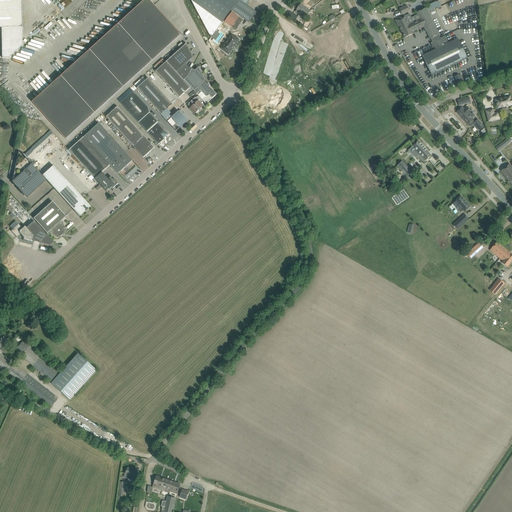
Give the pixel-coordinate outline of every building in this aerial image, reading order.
[(0,0),(0,27),(1,28),(2,58),(10,58),(23,46),(23,27),(22,0),(0,0)] [(181,35),(154,5),(149,0),(144,0),(32,102),(66,139),(181,35)] [(85,7),(95,9),(97,0),(90,0),(90,2),(87,1),(85,7)] [(191,0),(211,38),(232,10),(250,24),(258,13),(247,5),(243,2),(239,0),(191,0)] [(310,11),(305,7),(300,4),(295,12),(303,17),(300,21),(305,24),(307,20),(305,19),(310,11)] [(402,14),(410,11),(410,10),(412,9),(410,5),(407,6),(407,5),(400,8),(402,14)] [(468,58),(465,53),(459,39),(445,46),(444,43),(447,41),(445,36),(441,38),(428,12),(432,10),(430,6),(417,13),(420,19),(410,24),(406,16),(396,20),(398,26),(399,26),(405,38),(414,33),(413,32),(424,27),(426,32),(427,32),(430,39),(431,39),(432,42),(431,43),(433,48),(435,47),(436,50),(424,56),(433,75),(468,58)] [(290,11),(287,16),(295,21),(298,17),(290,11)] [(232,27),(236,21),(240,23),(242,20),(232,12),(225,22),(232,27)] [(239,40),(232,35),(222,49),(228,54),(239,40)] [(188,77),(192,69),(188,67),(186,64),(193,57),(186,44),(167,62),(184,81),(185,80),(188,77)] [(190,88),(184,81),(167,62),(156,72),(179,98),(190,88)] [(209,84),(208,84),(207,85),(204,82),(206,81),(199,67),(195,71),(192,69),(188,77),(185,80),(206,104),(217,94),(212,89),(210,89),(208,87),(210,86),(210,85),(209,85),(209,84)] [(172,104),(169,101),(148,78),(137,88),(161,115),(172,104)] [(162,126),(149,112),(148,107),(134,91),(121,103),(138,122),(158,145),(164,139),(164,138),(168,134),(164,130),(165,129),(162,126)] [(511,99),(511,100),(510,96),(496,100),(498,108),(501,108),(502,107),(502,108),(504,109),(506,109),(507,107),(506,106),(511,104),(511,103),(511,99)] [(191,108),(189,109),(195,114),(203,106),(199,101),(200,100),(197,97),(196,97),(189,103),(189,105),(191,108)] [(470,103),(470,101),(469,97),(458,100),(459,106),(470,103)] [(141,133),(128,118),(118,107),(107,117),(117,128),(130,143),(144,158),(155,148),(141,133)] [(464,110),(462,107),(457,112),(468,125),(469,124),(471,126),(474,124),(476,122),(475,122),(472,119),(475,116),(467,108),(467,107),(464,110)] [(494,114),(493,111),(493,110),(486,111),(489,121),(489,122),(492,121),(499,119),(498,113),(494,114)] [(484,126),(479,122),(478,120),(475,122),(476,122),(474,124),(479,130),(484,126)] [(133,161),(130,157),(99,123),(84,137),(110,165),(118,174),(133,161)] [(27,156),(54,134),(51,131),(25,153),(27,156)] [(111,177),(107,180),(101,173),(110,165),(84,137),(69,151),(106,191),(109,188),(110,189),(112,187),(113,188),(118,184),(111,177)] [(508,138),(495,148),(498,151),(511,142),(508,138)] [(424,162),(428,159),(431,156),(418,141),(413,146),(410,149),(410,150),(412,152),(413,152),(415,150),(415,151),(424,162)] [(15,167),(11,182),(22,193),(26,198),(30,195),(46,180),(26,158),(15,167)] [(409,176),(413,173),(403,161),(397,166),(400,170),(401,169),(407,175),(406,176),(407,177),(405,179),(408,182),(411,180),(411,179),(409,176)] [(510,182),(511,180),(511,166),(510,164),(505,168),(501,171),(510,182)] [(90,206),(87,203),(53,165),(42,175),(79,216),(90,206)] [(387,173),(382,178),(386,183),(391,178),(387,173)] [(464,212),(470,207),(461,196),(455,202),(453,204),(461,212),(463,210),(464,212)] [(66,216),(62,213),(52,202),(33,218),(44,230),(47,233),(48,232),(51,235),(51,234),(57,238),(57,237),(58,238),(66,231),(65,230),(66,230),(63,224),(64,223),(61,221),(66,216)] [(13,218),(21,210),(18,207),(10,214),(13,218)] [(458,230),(465,223),(461,218),(453,225),(458,230)] [(48,235),(47,236),(34,221),(24,230),(18,224),(12,229),(12,230),(11,231),(17,237),(21,234),(24,237),(24,239),(32,241),(50,246),(54,242),(48,235)] [(497,242),(490,250),(504,262),(503,263),(507,267),(511,261),(511,260),(511,254),(510,253),(497,242)] [(474,247),(467,254),(471,259),(478,252),(474,247)] [(494,286),(490,291),(495,295),(497,292),(504,283),(499,279),(494,285),(493,286),(494,286)] [(0,328),(3,332),(12,325),(9,321),(0,328)] [(13,363),(1,355),(4,351),(0,347),(6,340),(0,335),(0,368),(6,373),(5,373),(50,408),(58,398),(13,363)] [(20,335),(15,339),(19,344),(24,340),(20,335)] [(41,356),(42,355),(25,339),(15,350),(21,355),(50,381),(59,372),(41,356)] [(69,400),(96,370),(78,354),(51,383),(69,400)] [(137,479),(133,477),(136,471),(128,468),(125,473),(130,475),(128,480),(127,481),(134,484),(137,479)] [(162,487),(165,479),(157,476),(154,484),(160,486),(159,489),(169,493),(170,491),(168,490),(169,489),(162,487)] [(180,484),(168,480),(165,479),(162,487),(169,489),(168,490),(170,491),(177,494),(180,484)] [(186,500),(189,492),(183,489),(180,498),(186,500)] [(184,511),(183,511),(172,511),(176,497),(173,497),(168,496),(164,511),(184,511)]
